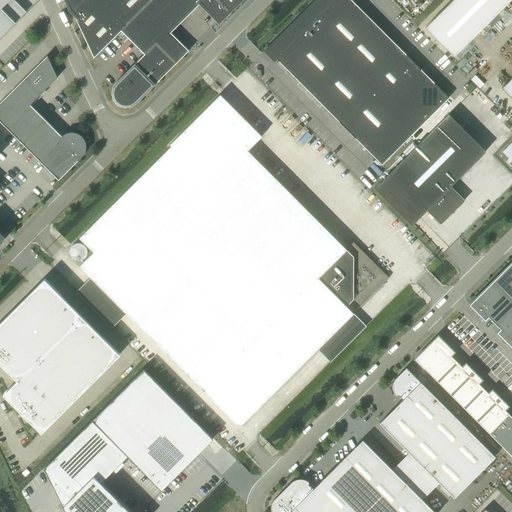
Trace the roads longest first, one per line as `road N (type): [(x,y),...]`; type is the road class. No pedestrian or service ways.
road 1 (unclassified): [(253,511),(255,493),(511,241)]
road 2 (unclassified): [(116,144),(262,0)]
road 3 (unclassified): [(48,0),(116,144)]
road 4 (unclassified): [(10,259),(116,144)]
